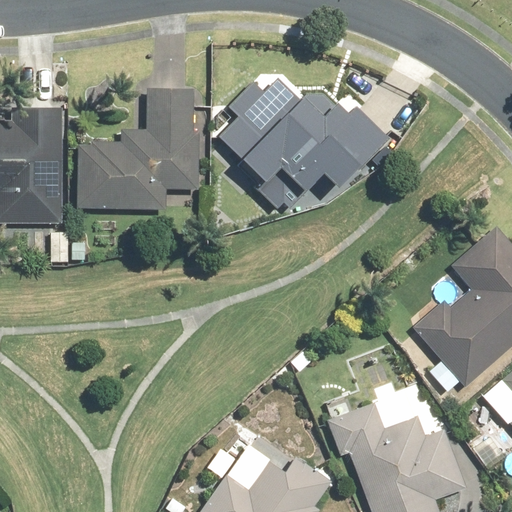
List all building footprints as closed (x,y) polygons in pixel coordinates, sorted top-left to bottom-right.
[(250,123),(222,153),(287,213),(340,158),(350,167),(379,137),(313,75),(288,102),(255,70),(226,101),(250,123)] [(79,132),(79,208),(203,208),(202,87),(149,87),(149,131),(79,132)] [(68,105),(0,105),(0,224),(68,225),(68,105)] [(418,327),(468,386),(511,349),(511,224),(508,220),(452,268),(467,286),(418,327)] [(68,234),(50,233),(50,263),(67,263),(68,234)] [(511,365),(500,376),(511,390),(511,418),(511,419),(511,420),(511,365)] [(379,396),(328,415),(344,459),(352,455),(373,511),(441,511),(440,508),(473,496),(449,430),(431,437),(421,411),(389,423),(379,396)] [(230,471),(200,511),(320,511),(341,483),(296,452),(284,469),(270,459),(251,486),(230,471)]
